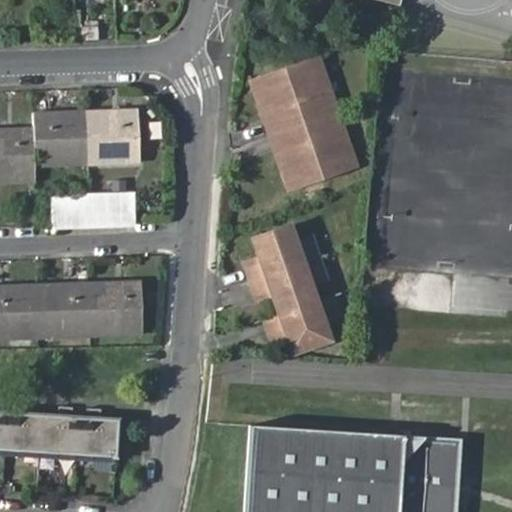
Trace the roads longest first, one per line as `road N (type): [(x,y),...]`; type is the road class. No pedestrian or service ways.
road 1 (residential): [(161,511),(184,416),(196,235)]
road 2 (residential): [(0,243),(196,235)]
road 3 (residential): [(196,235),(202,82),(185,53)]
road 4 (residential): [(0,60),(185,53)]
